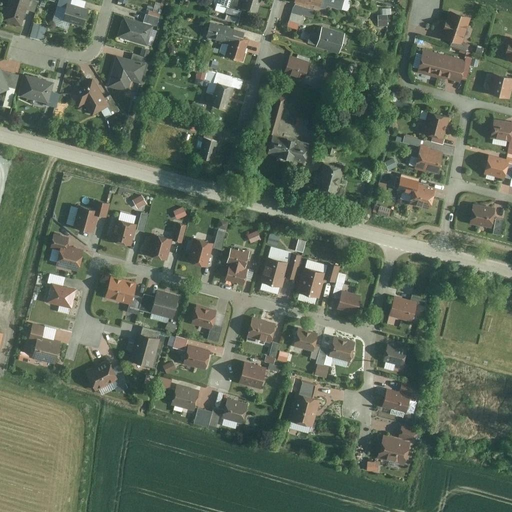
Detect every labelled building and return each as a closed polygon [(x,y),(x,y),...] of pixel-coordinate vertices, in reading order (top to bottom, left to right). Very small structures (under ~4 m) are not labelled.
[(24,25),(31,0),(10,0),(5,19),(24,25)] [(255,14),(259,0),(217,0),(217,4),(225,7),(223,13),(235,17),(238,8),(255,14)] [(89,27),(94,9),(69,3),(64,21),(89,27)] [(460,44),(467,17),(445,12),(438,38),(460,44)] [(380,25),(393,25),(393,14),(379,14),(380,25)] [(156,27),(124,18),(118,39),(151,47),(156,27)] [(32,37),(46,39),(48,22),(34,20),(32,37)] [(240,63),(246,40),(238,38),(239,32),(206,24),(202,38),(226,44),(223,58),(240,63)] [(341,34),(316,28),(311,49),(336,55),(341,34)] [(511,40),(505,38),(500,59),(511,61),(511,40)] [(144,48),(142,55),(150,57),(152,50),(144,48)] [(457,86),(464,61),(422,49),(415,74),(457,86)] [(310,64),(289,56),(281,75),(303,83),(310,64)] [(151,64),(117,57),(111,87),(131,91),(133,82),(147,85),(151,64)] [(0,94),(12,90),(3,66),(0,67),(0,94)] [(199,78),(206,79),(207,70),(200,69),(199,78)] [(50,104),(56,82),(25,74),(19,96),(50,104)] [(511,79),(488,74),(484,94),(506,99),(511,79)] [(112,106),(96,79),(71,94),(81,110),(89,105),(95,116),(112,106)] [(223,112),(231,89),(211,82),(204,105),(223,112)] [(397,104),(412,107),(414,98),(398,95),(397,104)] [(285,100),(273,97),(263,134),(270,136),(275,137),(285,100)] [(441,140),(446,120),(425,115),(420,135),(441,140)] [(188,128),(221,138),(223,131),(190,121),(188,128)] [(508,124),(490,121),(487,139),(505,143),(508,124)] [(404,141),(421,146),(423,139),(406,134),(404,141)] [(300,162),(304,143),(275,137),(270,136),(265,155),(300,162)] [(216,142),(200,138),(195,161),(211,165),(216,142)] [(435,175),(439,154),(414,149),(410,169),(435,175)] [(504,161),(484,156),(480,173),(500,178),(504,161)] [(396,157),(386,161),(390,170),(399,165),(396,157)] [(340,169),(320,164),(313,190),(334,195),(340,169)] [(426,209),(430,190),(409,185),(404,204),(426,209)] [(145,194),(134,198),(138,207),(148,203),(145,194)] [(92,213),(79,209),(73,230),(91,235),(96,218),(104,220),(109,203),(95,199),(92,213)] [(496,214),(504,217),(508,203),(500,201),(496,214)] [(389,214),(392,206),(383,204),(380,212),(389,214)] [(175,210),(179,219),(189,214),(184,205),(175,210)] [(486,227),(489,207),(467,205),(465,224),(486,227)] [(146,215),(138,213),(134,229),(142,231),(146,215)] [(221,218),(219,228),(229,229),(230,219),(221,218)] [(132,225),(113,220),(107,241),(126,247),(132,225)] [(185,227),(175,225),(171,241),(181,243),(185,227)] [(249,233),(252,242),(263,238),(260,230),(249,233)] [(272,230),(269,243),(280,245),(282,233),(272,230)] [(222,233),(214,231),(211,245),(210,249),(218,251),(222,233)] [(67,238),(51,234),(48,247),(55,249),(50,267),(76,275),(82,251),(65,246),(67,238)] [(169,240),(149,235),(144,257),(164,261),(169,240)] [(296,250),(305,252),(308,240),(298,238),(296,250)] [(211,245),(191,241),(186,264),(206,268),(210,249),(211,245)] [(250,254),(228,249),(220,283),(243,288),(250,254)] [(299,255),(289,252),(286,264),(282,277),(292,280),(299,255)] [(286,264),(266,259),(260,285),(280,290),(282,277),(286,264)] [(338,267),(328,265),(324,282),(333,284),(338,267)] [(323,274),(304,270),(300,295),(318,299),(323,274)] [(53,283),(65,286),(67,277),(52,273),(49,282),(53,283)] [(131,283),(108,276),(102,297),(124,303),(122,312),(132,313),(136,300),(128,295),(131,283)] [(65,286),(53,283),(49,301),(73,308),(77,290),(65,286)] [(171,322),(179,297),(153,289),(148,304),(136,300),(132,313),(137,315),(138,312),(171,322)] [(354,314),(358,296),(337,292),(333,310),(354,314)] [(411,321),(414,302),(390,298),(387,317),(411,321)] [(212,312),(194,306),(188,325),(207,331),(208,324),(212,312)] [(269,343),(274,323),(248,317),(244,337),(269,343)] [(54,365),(58,342),(40,339),(43,327),(26,324),(23,340),(31,341),(27,359),(54,365)] [(216,345),(220,326),(208,324),(207,331),(204,343),(216,345)] [(139,336),(135,335),(127,363),(154,371),(162,341),(156,340),(158,333),(141,328),(139,336)] [(315,334),(296,329),(292,346),(311,351),(308,360),(314,362),(319,345),(312,344),(315,334)] [(187,341),(172,337),(170,346),(185,350),(185,347),(187,341)] [(349,362),(354,342),(328,337),(324,357),(349,362)] [(274,341),(270,356),(268,355),(266,361),(272,363),(270,367),(280,370),(282,366),(275,364),(281,343),(274,341)] [(409,351),(385,344),(380,362),(404,369),(409,351)] [(208,352),(185,347),(185,350),(181,365),(203,371),(208,352)] [(104,359),(75,373),(84,392),(105,382),(108,388),(123,381),(116,366),(109,370),(104,359)] [(164,365),(168,373),(177,369),(174,361),(164,365)] [(263,368),(239,362),(233,384),(257,390),(263,368)] [(171,387),(173,379),(163,376),(160,383),(171,387)] [(312,429),(318,401),(310,399),(314,384),(298,380),(288,423),(312,429)] [(403,413),(409,385),(399,382),(397,393),(381,390),(377,407),(403,413)] [(197,392),(175,386),(170,404),(192,411),(197,392)] [(245,404),(224,398),(219,417),(240,423),(245,404)] [(206,424),(208,411),(194,408),(191,421),(206,424)] [(214,426),(216,413),(208,411),(206,424),(214,426)] [(396,440),(380,435),(373,458),(403,467),(415,429),(401,425),(396,440)] [(369,471),(380,471),(380,461),(369,461),(369,471)]
